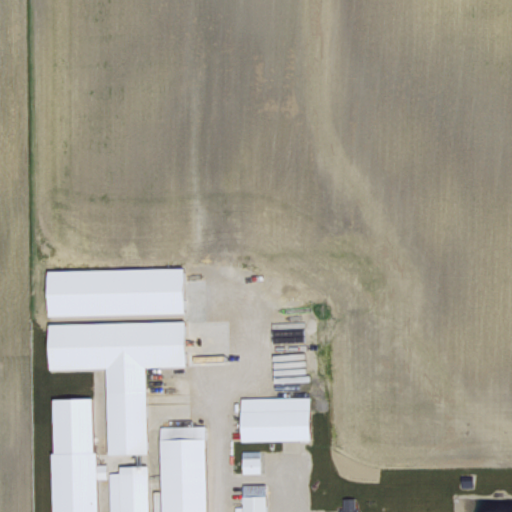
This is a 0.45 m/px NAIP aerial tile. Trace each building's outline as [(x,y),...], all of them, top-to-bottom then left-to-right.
[(190,265),(53,269),(54,314),(191,311),(190,265)] [(54,322),(55,368),(111,367),(112,453),(152,452),(151,417),(169,417),(169,395),(151,395),(150,366),(192,365),(191,320),(54,322)] [(315,395),(245,396),(246,440),(316,439),(315,395)] [(57,396),(58,511),(102,511),(102,477),(109,477),(109,466),(100,466),(98,396),(57,396)] [(211,511),(209,424),(164,425),(166,511),(211,511)] [(245,472),(263,471),(262,449),(245,449),(245,472)] [(112,511),(153,511),(152,463),(123,464),(123,471),(112,471),(112,511)] [(112,502),(111,477),(103,477),(103,502),(112,502)] [(246,511),(270,511),(270,492),(264,492),(264,483),(246,483),(246,511)] [(359,511),(359,497),(343,497),(342,511),(359,511)]
